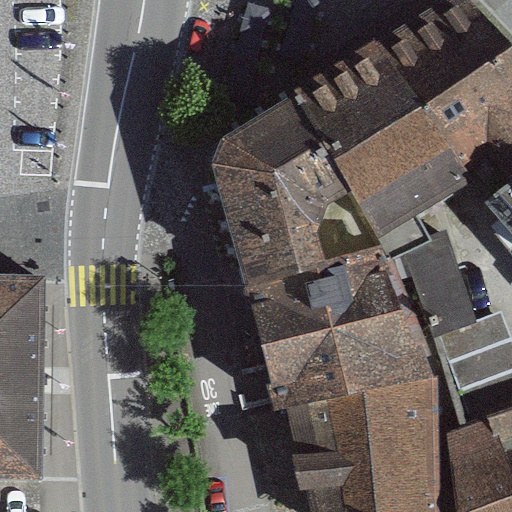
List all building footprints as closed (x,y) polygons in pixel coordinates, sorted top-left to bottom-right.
[(511,56),(465,3),(379,53),(469,186),(482,208),(490,204),(511,186),(511,56)] [(379,53),(303,99),(384,248),(391,262),(403,258),(429,243),(417,218),(469,186),(379,53)] [(303,99),(228,144),(217,174),(247,286),(377,252),(384,248),(303,99)] [(511,230),(511,186),(490,204),(511,230)] [(429,243),(403,258),(463,431),(511,411),(511,361),(496,315),(474,321),(445,236),(429,243)] [(377,252),(247,286),(280,411),(295,408),(428,380),(377,252)] [(43,282),(0,281),(0,480),(40,481),(43,282)] [(427,511),(428,380),(295,408),(323,511),(427,511)] [(511,511),(511,411),(463,431),(451,436),(460,511),(511,511)]
